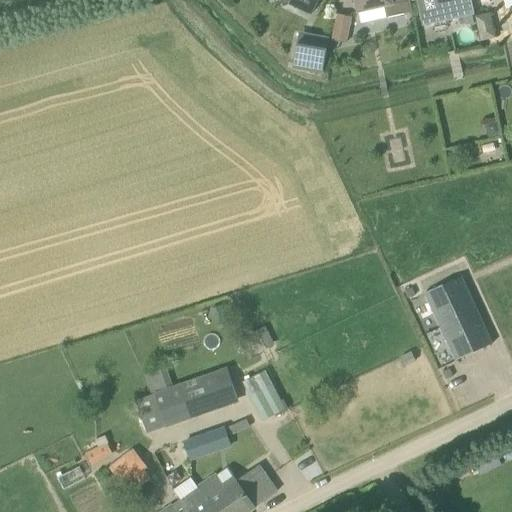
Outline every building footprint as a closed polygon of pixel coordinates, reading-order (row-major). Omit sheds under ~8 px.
[(283,0),(290,3),(311,15),(318,0),(283,0)] [(351,0),(353,4),(356,3),(358,12),(384,7),(387,18),(413,12),(409,0),(351,0)] [(418,0),(424,25),(453,18),(451,9),(455,8),(454,2),(461,0),(418,0)] [(477,14),(482,39),(497,36),(492,11),(477,14)] [(337,14),(332,40),(348,43),(353,17),(337,14)] [(293,66),(323,71),(327,49),(297,44),(293,66)] [(493,344),(461,277),(425,294),(456,361),(493,344)] [(230,324),(222,306),(211,310),(218,329),(230,324)] [(215,370),(169,388),(152,394),(153,395),(136,401),(148,432),(167,425),(168,427),(239,400),(230,378),(226,366),(215,370)] [(286,410),(272,384),(250,395),(263,421),(286,410)] [(185,442),(191,460),(230,446),(224,429),(185,442)] [(85,455),(91,466),(112,456),(106,444),(85,455)] [(110,472),(122,487),(146,468),(134,453),(110,472)] [(258,466),(252,470),(225,489),(216,475),(162,511),(248,511),(255,508),(277,492),(258,466)]
